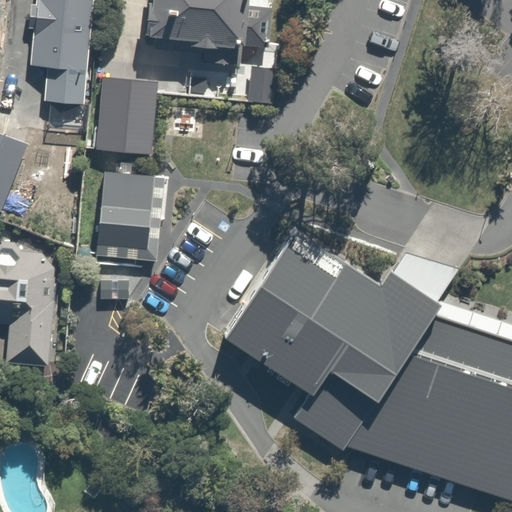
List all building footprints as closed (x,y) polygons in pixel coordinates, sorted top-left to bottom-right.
[(82,113),(92,0),(36,0),(30,70),(48,72),(45,109),(82,113)] [(253,0),(157,0),(150,51),(245,64),(253,0)] [(159,92),(101,84),(92,146),(150,154),(159,92)] [(0,165),(10,138),(0,134),(0,165)] [(167,180),(106,173),(96,257),(158,263),(167,180)] [(343,452),(346,448),(511,502),(511,326),(438,302),(459,272),(406,254),(380,290),(296,233),(226,342),(309,397),(294,420),(343,452)] [(49,370),(55,252),(25,251),(25,246),(0,245),(0,322),(9,323),(7,368),(49,370)]
